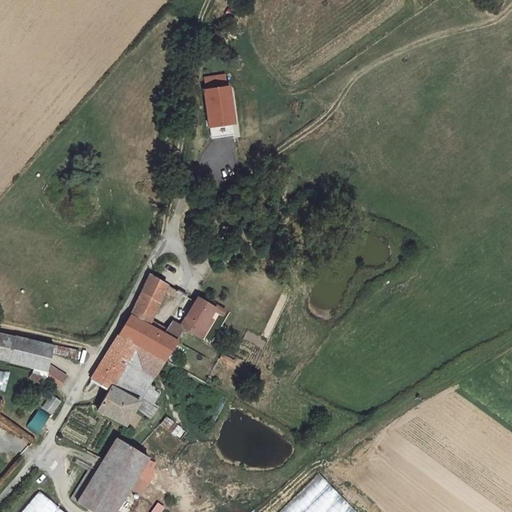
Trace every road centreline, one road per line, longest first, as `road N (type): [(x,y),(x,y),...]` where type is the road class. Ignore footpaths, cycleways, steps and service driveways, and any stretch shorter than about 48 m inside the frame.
road 1 (residential): [(162,241),(78,390),(0,498)]
road 2 (track): [(208,0),(162,241)]
